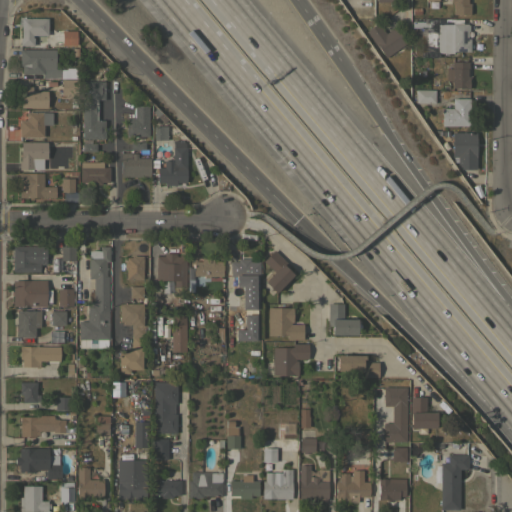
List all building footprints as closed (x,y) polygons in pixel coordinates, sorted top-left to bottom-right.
[(452,14),(452,3),(449,3),(449,0),(466,0),(466,2),(469,3),(469,14),(452,14)] [(47,18),(46,35),(31,34),(31,37),(33,37),(33,45),(19,45),(19,37),(20,37),(20,17),(47,18)] [(452,50),(452,52),(439,52),(439,56),(418,56),(418,52),(413,52),(413,49),(419,49),(419,35),(411,35),(411,28),(409,28),(409,21),(411,21),(423,21),(423,18),(462,18),(462,23),(466,23),(466,24),(468,24),(468,31),(466,31),(466,38),(469,38),(469,50),(452,50)] [(365,31),(377,22),(385,33),(394,26),(406,42),(384,57),(365,31)] [(75,30),(60,30),(60,44),(74,44),(75,30)] [(21,73),(21,65),(19,65),(19,49),(54,49),(54,67),(59,67),(59,77),(43,77),(43,73),(21,73)] [(468,61),(468,68),(466,68),(466,75),(469,76),(469,78),(468,78),(468,88),(465,88),(451,87),(451,81),(445,80),(445,68),(451,68),(451,61),(468,61)] [(77,79),(77,95),(71,95),(71,98),(66,98),(66,95),(60,95),(61,79),(77,79)] [(81,81),(104,81),(104,99),(97,99),(97,120),(104,120),(104,138),(92,138),(82,138),(81,138),(81,81)] [(20,107),(20,86),(32,86),(32,90),(46,90),(46,107),(20,107)] [(434,89),(434,103),(414,102),(414,89),(434,89)] [(469,98),(469,125),(440,125),(441,100),(451,100),(451,98),(469,98)] [(148,135),(125,136),(125,117),(134,117),(133,105),(147,105),(148,135)] [(18,136),(18,120),(25,120),(26,112),(51,112),(51,124),(42,124),(42,136),(18,136)] [(166,139),(153,139),(153,125),(166,126),(166,139)] [(475,169),(460,169),(460,166),(458,166),(458,164),(456,164),(456,156),(451,156),(451,132),(475,132),(475,169)] [(81,151),(81,143),(82,143),(82,138),(92,138),(91,143),(95,143),(95,151),(81,151)] [(185,182),(175,182),(175,185),(164,185),(164,182),(156,182),(156,167),(163,167),(163,160),(171,160),(171,140),(181,140),(185,144),(185,182)] [(46,141),(46,158),(42,158),(42,169),(18,169),(18,161),(20,161),(20,141),(46,141)] [(120,176),(120,152),(131,152),(131,153),(136,153),(136,158),(149,158),(149,176),(120,176)] [(102,162),(102,167),(108,167),(108,182),(100,182),(100,185),(89,184),(89,182),(79,182),(79,161),(102,162)] [(42,173),(42,186),(54,186),(54,197),(32,197),(32,199),(28,199),(28,197),(18,197),(18,188),(16,188),(16,173),(42,173)] [(73,191),(61,191),(60,187),(59,187),(59,182),(60,182),(60,178),(73,178),(73,191)] [(45,245),(45,263),(39,263),(39,271),(12,271),(12,246),(30,245),(45,245)] [(60,246),(74,246),(74,260),(61,260),(61,271),(50,271),(50,259),(52,259),(52,256),(55,256),(55,259),(59,259),(60,246)] [(107,338),(106,338),(107,347),(96,347),(96,339),(87,339),(88,347),(79,347),(78,339),(77,339),(77,321),(86,321),(86,300),(93,300),(92,278),(87,278),(87,256),(89,256),(89,254),(90,253),(92,252),(97,252),(99,254),(99,246),(108,246),(108,261),(105,262),(105,276),(107,276),(107,338)] [(274,293),(263,282),(273,271),(262,261),(273,250),(289,266),(286,269),(292,274),(274,293)] [(185,287),(173,287),(173,280),(155,280),(155,255),(163,256),(163,253),(175,253),(175,256),(185,256),(185,287)] [(142,279),(125,279),(125,268),(124,268),(124,266),(124,261),(124,259),(125,259),(125,257),(131,257),(131,255),(142,255),(142,279)] [(200,261),(200,258),(212,258),(212,261),(222,261),(222,276),(209,276),(209,278),(203,278),(203,276),(192,276),(192,261),(200,261)] [(246,276),(246,283),(233,283),(233,276),(229,276),(229,261),(237,261),(237,258),(249,258),(249,261),(258,261),(258,276),(246,276)] [(12,280),(45,280),(45,306),(12,306),(12,280)] [(241,282),(241,308),(256,309),(257,282),(241,282)] [(142,298),(129,298),(129,297),(128,297),(128,287),(129,287),(129,286),(142,286),(142,298)] [(71,306),(72,306),(72,308),(64,308),(64,306),(57,306),(57,288),(72,288),(71,306)] [(238,306),(224,306),(224,290),(238,290),(238,306)] [(141,303),(142,325),(143,325),(144,349),(141,349),(141,369),(129,369),(129,373),(118,373),(118,351),(126,351),(126,348),(131,348),(130,348),(130,347),(129,347),(129,337),(131,337),(131,324),(128,324),(122,324),(122,321),(118,321),(118,303),(141,303)] [(326,303),(342,303),(342,319),(355,319),(355,335),(330,334),(330,326),(326,326),(326,303)] [(267,307),(292,307),(292,322),(290,322),(290,324),(302,324),(302,339),(286,339),(286,335),(266,335),(267,307)] [(16,310),(39,310),(39,327),(33,327),(33,337),(16,336),(16,310)] [(64,310),(64,312),(65,312),(65,318),(64,318),(64,324),(50,324),(50,310),(64,310)] [(184,351),(170,351),(170,324),(171,324),(171,313),(184,313),(184,351)] [(254,340),(255,316),(243,315),(243,331),(239,330),(238,339),(254,340)] [(272,347),(292,347),(292,343),(307,343),(307,359),(294,359),(294,360),(296,360),(296,375),(271,375),(272,347)] [(58,346),(58,361),(39,360),(39,367),(35,367),(35,366),(21,366),(21,358),(18,358),(19,346),(58,346)] [(364,354),(364,361),(377,361),(377,377),(361,377),(361,371),(336,371),(336,354),(364,354)] [(35,394),(38,394),(38,400),(35,400),(35,402),(21,402),(21,394),(18,394),(18,381),(35,381),(35,394)] [(152,383),(175,383),(175,403),(173,403),(173,413),(175,413),(175,433),(152,433),(152,383)] [(405,441),(382,441),(382,422),(391,422),(391,405),(382,405),(382,387),(405,387),(405,441)] [(54,396),(68,396),(68,410),(54,410),(54,396)] [(409,427),(409,396),(425,396),(425,411),(435,411),(435,427),(409,427)] [(298,408),(307,408),(307,414),(308,414),(308,426),(298,427),(298,408)] [(63,432),(52,431),(52,430),(38,430),(38,435),(35,435),(35,436),(19,436),(19,416),(34,416),(34,415),(52,415),(52,419),(63,419),(63,432)] [(133,420),(146,421),(146,447),(132,447),(133,420)] [(107,421),(107,435),(94,435),(94,421),(107,421)] [(354,442),(353,430),(367,429),(368,441),(354,442)] [(238,448),(224,448),(225,434),(238,435),(238,448)] [(275,461),(261,461),(261,437),(275,438),(275,461)] [(305,453),(301,453),(301,451),(299,451),(299,437),(314,437),(314,451),(305,451),(305,453)] [(152,438),(166,438),(166,458),(152,458),(152,438)] [(405,461),(390,460),(390,446),(405,447),(405,461)] [(17,447),(32,447),(40,447),(40,448),(47,448),(47,455),(57,455),(57,463),(58,463),(58,478),(46,477),(46,459),(39,459),(39,469),(34,469),(34,473),(17,473),(17,447)] [(439,462),(439,454),(466,454),(467,469),(458,469),(458,501),(439,501),(439,462)] [(116,459),(145,459),(145,499),(116,499),(116,459)] [(280,470),(280,468),(291,468),(290,498),(261,498),(261,480),(263,480),(264,472),(264,462),(273,462),(273,470),(280,470)] [(327,500),(298,499),(298,464),(308,465),(308,476),(317,476),(317,469),(327,469),(327,500)] [(97,479),(97,478),(101,478),(101,479),(102,479),(101,496),(92,496),(92,498),(75,498),(76,482),(76,466),(88,466),(87,478),(97,479)] [(335,502),(335,481),(338,481),(338,472),(348,472),(348,481),(351,481),(351,469),(362,470),(362,481),(368,481),(368,496),(357,496),(356,502),(335,502)] [(210,471),(210,472),(221,472),(221,495),(202,495),(202,498),(187,498),(187,480),(190,480),(190,471),(210,471)] [(240,480),(240,475),(246,475),(246,473),(250,473),(250,475),(250,480),(257,480),(257,496),(249,496),(249,497),(238,497),(238,495),(228,495),(228,480),(240,480)] [(179,494),(171,494),(171,497),(160,497),(160,494),(150,494),(150,480),(163,479),(162,478),(169,478),(169,480),(179,479),(179,494)] [(404,478),(404,496),(397,496),(397,499),(390,499),(390,501),(385,501),(385,499),(377,499),(377,478),(404,478)] [(58,501),(58,484),(59,484),(59,481),(72,481),(72,487),(72,501),(58,501)] [(39,485),(39,500),(46,500),(46,503),(48,503),(48,508),(46,508),(46,511),(42,511),(39,511),(18,511),(18,496),(21,496),(21,485),(39,485)]
